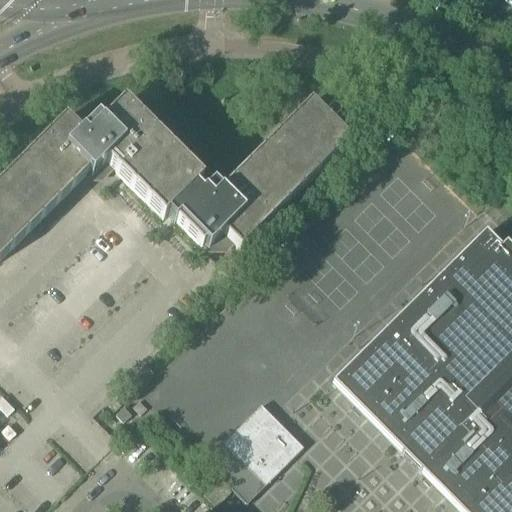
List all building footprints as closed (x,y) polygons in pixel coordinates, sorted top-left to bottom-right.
[(0,262),(81,182),(85,177),(86,176),(90,180),(100,180),(110,171),(159,220),(162,222),(164,220),(166,219),(173,226),(175,224),(198,247),(200,250),(203,247),(207,251),(225,251),(230,246),(236,251),(238,254),(241,251),(275,217),(345,147),(347,145),(345,142),(311,108),(309,106),(306,108),(220,194),(212,186),(203,195),(200,197),(194,191),(198,186),(201,183),(198,181),(125,107),(125,108),(122,105),(120,108),(119,107),(100,127),(96,122),(81,137),(66,123),(64,120),(61,123),(0,183),(0,262)] [(331,387),(441,499),(454,511),(511,511),(511,255),(504,247),(499,252),(483,236),(331,387)] [(107,408),(114,415),(153,376),(146,369),(107,408)] [(131,411),(139,419),(146,412),(138,404),(131,411)] [(203,466),(217,480),(245,508),(302,452),(259,409),(203,466)] [(114,419),(122,427),(130,419),(122,411),(114,419)]
